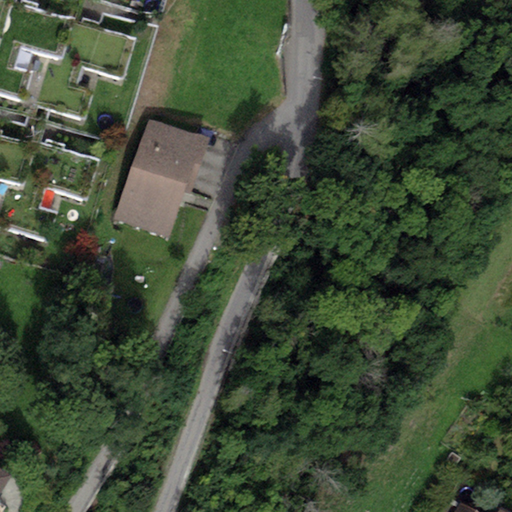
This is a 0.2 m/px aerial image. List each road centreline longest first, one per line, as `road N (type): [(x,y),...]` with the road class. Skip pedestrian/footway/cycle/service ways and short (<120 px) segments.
road 1 (unclassified): [(296,128),(265,129),(249,149),(72,511)]
road 2 (tertiary): [(164,511),(285,192),(296,128)]
road 3 (tertiary): [(296,128),(299,0)]
